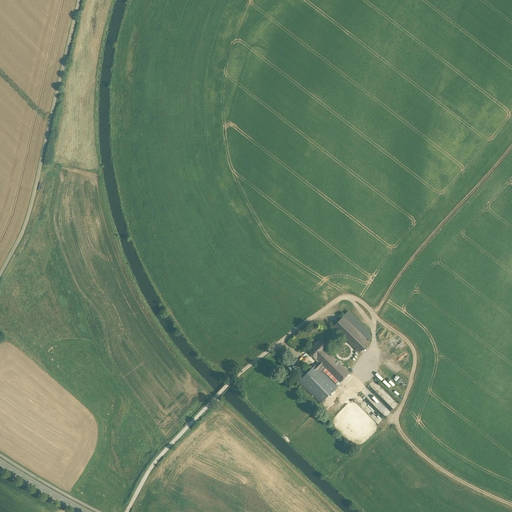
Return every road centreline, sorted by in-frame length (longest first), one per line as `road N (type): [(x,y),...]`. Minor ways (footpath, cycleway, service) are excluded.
road 1 (unclassified): [(126,511),(150,467),(230,382),(344,295),(415,351),(400,430)]
road 2 (track): [(79,0),(32,198),(0,273)]
road 3 (track): [(375,313),(511,143)]
road 4 (track): [(400,430),(445,472),(511,503)]
